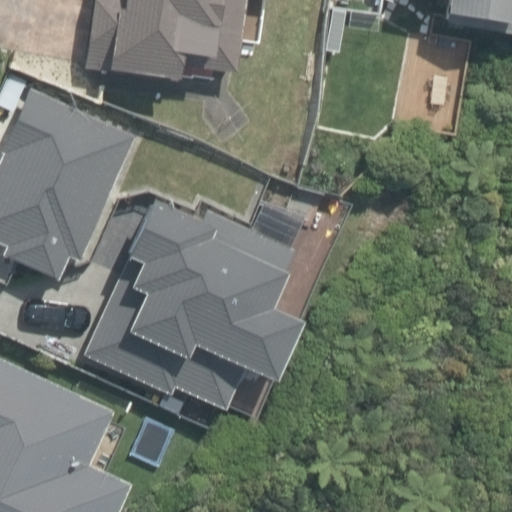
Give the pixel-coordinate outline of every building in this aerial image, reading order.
[(91,0),(82,67),(173,80),(175,64),(233,72),(243,0),(91,0)] [(511,0),(443,0),(440,23),(511,34),(511,0)] [(131,128),(23,78),(0,127),(0,246),(49,269),(60,244),(75,251),(131,128)] [(283,253),(148,191),(122,248),(126,250),(83,344),(212,403),(234,357),(259,369),(287,308),(263,297),(283,253)] [(0,511),(111,511),(124,485),(81,464),(106,414),(0,361),(0,511)]
